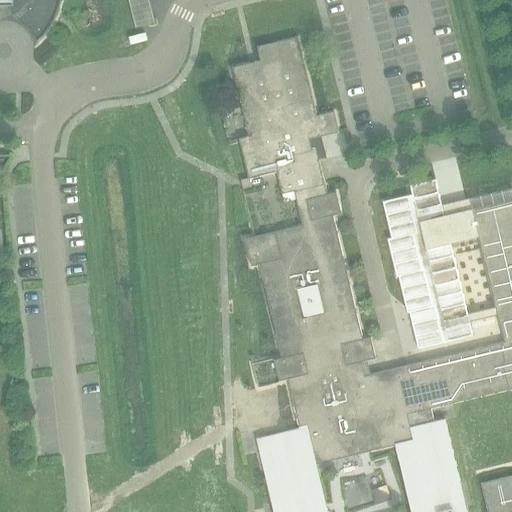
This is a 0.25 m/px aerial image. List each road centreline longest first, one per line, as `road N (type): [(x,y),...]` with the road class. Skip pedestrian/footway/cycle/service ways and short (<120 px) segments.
road 1 (residential): [(188,0),(181,1),(165,59),(54,97),(40,137),(79,511)]
road 2 (residential): [(388,336),(355,178),(366,166),(511,134)]
